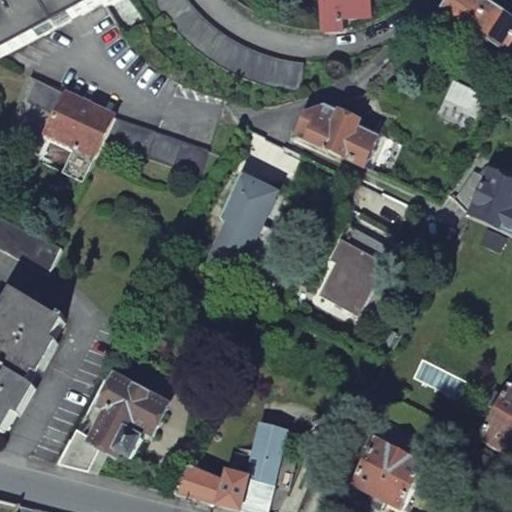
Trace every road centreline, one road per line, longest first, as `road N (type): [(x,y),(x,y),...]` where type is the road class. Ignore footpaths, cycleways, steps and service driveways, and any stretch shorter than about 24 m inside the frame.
road 1 (residential): [(437,0),(347,44),(257,33),(210,0)]
road 2 (residential): [(0,475),(140,511)]
